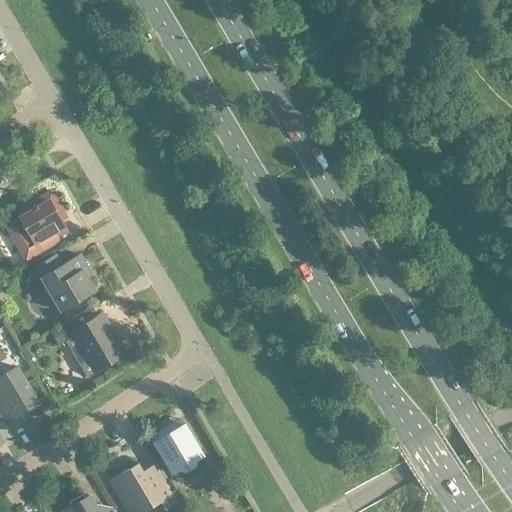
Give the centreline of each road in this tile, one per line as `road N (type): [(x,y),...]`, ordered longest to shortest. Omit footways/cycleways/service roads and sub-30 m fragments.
road 1 (secondary): [(150,0),(467,511)]
road 2 (secondary): [(511,480),(217,0)]
road 3 (residential): [(0,479),(202,354),(72,132)]
